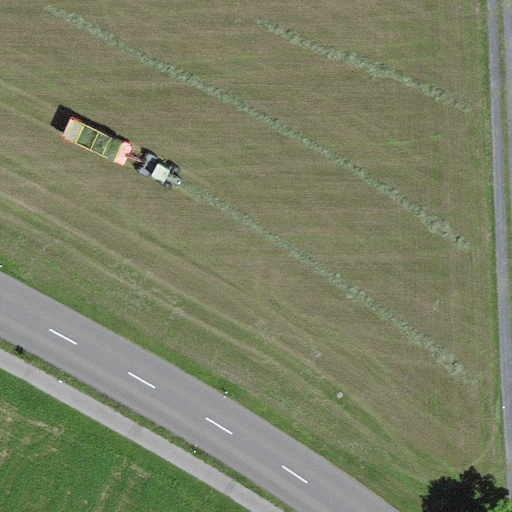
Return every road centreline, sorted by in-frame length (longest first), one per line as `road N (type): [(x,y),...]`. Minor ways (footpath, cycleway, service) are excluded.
road 1 (tertiary): [(0,304),(195,414),(346,511)]
road 2 (track): [(511,234),(501,0)]
